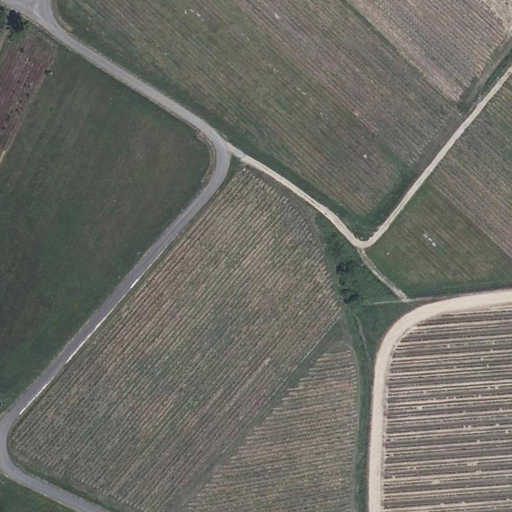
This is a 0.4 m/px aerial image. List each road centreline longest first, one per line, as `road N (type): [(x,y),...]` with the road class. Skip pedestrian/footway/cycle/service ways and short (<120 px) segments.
road 1 (unclassified): [(36,16),(214,131),(226,151),(211,190),(4,430),(14,471),(96,511)]
road 2 (track): [(226,151),(273,170),(348,237)]
